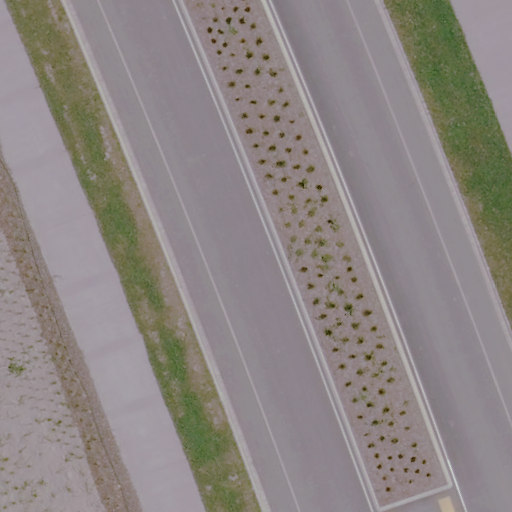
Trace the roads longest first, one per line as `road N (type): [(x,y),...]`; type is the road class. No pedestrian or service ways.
road 1 (secondary): [(321,511),(111,0)]
road 2 (secondary): [(309,0),(507,511)]
